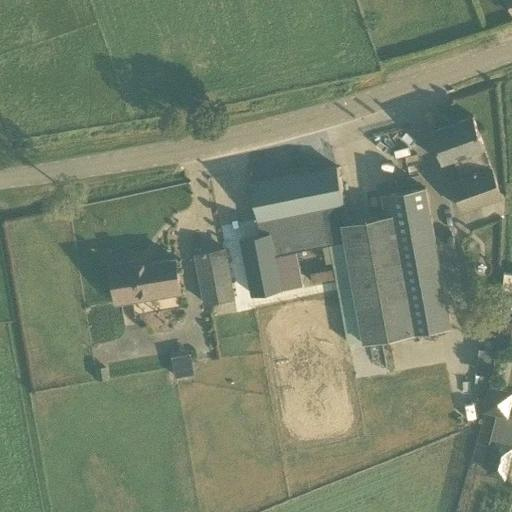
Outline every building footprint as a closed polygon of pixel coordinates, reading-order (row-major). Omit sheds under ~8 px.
[(503,198),(473,116),(431,131),(443,164),(455,160),(462,178),(452,182),(463,212),(503,198)] [(349,224),(337,167),(251,184),(261,235),(242,238),(253,296),(285,290),(278,253),(329,244),(332,243),(345,240),(343,225),(349,224)] [(348,344),(365,341),(417,333),(416,330),(452,324),(446,293),(427,186),(382,194),(385,217),(349,224),(343,225),(345,240),(332,243),(329,244),(333,262),(326,263),(329,280),(336,278),(348,344)] [(205,304),(235,299),(225,249),(196,254),(205,304)] [(117,304),(182,294),(176,259),(151,263),(150,258),(111,264),(117,304)] [(106,367),(95,370),(97,380),(108,378),(106,367)] [(495,442),(511,446),(511,414),(511,417),(509,416),(511,404),(511,391),(488,387),(483,412),(496,415),(489,444),(494,445),(495,442)] [(494,445),(486,474),(505,479),(511,454),(511,446),(495,442),(494,445)]
